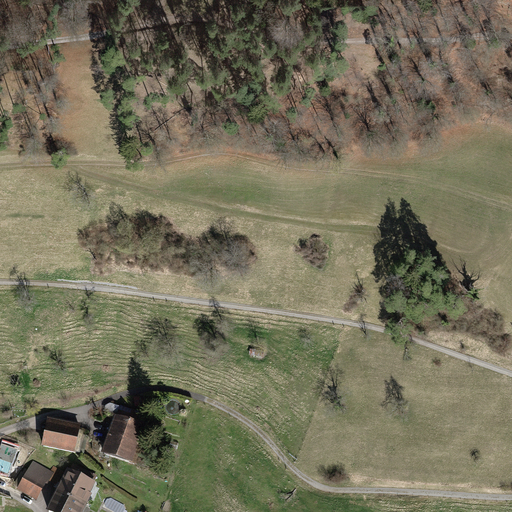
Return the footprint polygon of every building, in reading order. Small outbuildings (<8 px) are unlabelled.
[(123,407),(106,456),(130,464),(147,415),(123,407)] [(48,426),(43,449),(75,456),(80,433),(48,426)] [(33,468),(19,493),(35,502),(49,477),(33,468)] [(71,470),(58,496),(82,508),(95,483),(71,470)] [(58,496),(49,511),(79,511),(82,508),(58,496)]
